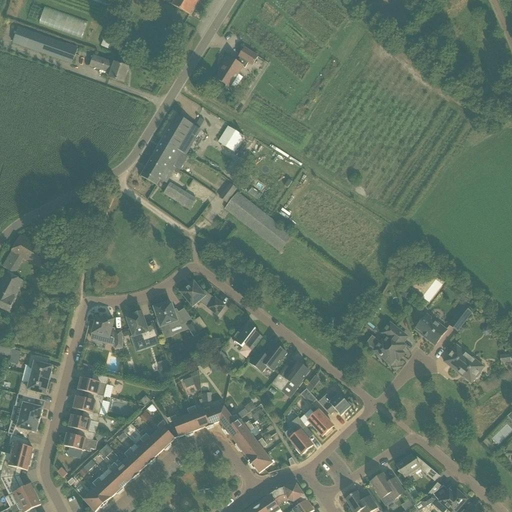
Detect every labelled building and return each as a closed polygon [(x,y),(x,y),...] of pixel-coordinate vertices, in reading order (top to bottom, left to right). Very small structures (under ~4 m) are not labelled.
[(198,0),(160,0),(172,5),(190,16),(198,0)] [(39,23),(82,36),(87,21),(44,7),(39,23)] [(73,64),(78,49),(18,28),(13,43),(73,64)] [(258,57),(244,49),(239,57),(241,58),(237,63),(228,57),(222,66),(224,67),(216,80),(230,88),(243,67),(245,69),(249,63),(253,66),(258,57)] [(109,79),(124,84),(129,69),(115,64),(94,56),(90,67),(111,74),(109,79)] [(203,132),(198,129),(177,116),(162,141),(184,154),(189,157),(203,132)] [(233,152),(243,137),(229,128),(219,144),(233,152)] [(154,155),(176,168),(184,154),(162,141),(154,155)] [(266,148),(260,159),(265,161),(267,156),(271,158),(274,153),(266,148)] [(173,173),(176,168),(154,155),(141,177),(157,186),(166,169),(173,173)] [(170,184),(164,194),(190,211),(197,200),(170,184)] [(227,203),(237,189),(230,184),(220,198),(227,203)] [(293,236),(238,193),(225,210),(280,253),(293,236)] [(94,199),(95,200),(94,202),(93,204),(95,205),(96,204),(98,202),(99,203),(103,197),(98,194),(94,199)] [(42,270),(51,254),(21,236),(0,271),(6,275),(0,284),(0,308),(10,313),(23,281),(13,277),(23,259),(42,270)] [(225,307),(216,299),(215,300),(202,290),(201,291),(194,282),(181,293),(193,308),(200,302),(204,298),(210,303),(207,308),(218,316),(225,307)] [(185,324),(176,311),(174,312),(172,305),(165,307),(165,305),(155,309),(159,321),(157,321),(160,328),(168,325),(170,330),(185,324)] [(457,332),(472,313),(464,307),(449,326),(457,332)] [(53,315),(42,311),(38,320),(49,324),(53,315)] [(127,319),(133,337),(141,334),(143,342),(159,337),(155,325),(147,327),(142,313),(134,315),(134,317),(127,319)] [(423,335),(422,336),(435,347),(447,331),(427,315),(416,329),(423,335)] [(201,331),(207,327),(200,317),(194,320),(201,331)] [(97,318),(93,335),(91,340),(115,346),(115,350),(123,349),(122,332),(115,332),(114,330),(112,329),(114,321),(106,319),(105,320),(97,318)] [(186,325),(195,338),(201,334),(192,321),(186,325)] [(253,351),(263,338),(255,332),(256,330),(250,325),(243,334),(239,331),(232,340),(236,343),(242,348),(245,345),(253,351)] [(402,344),(407,338),(390,325),(383,334),(389,338),(384,344),(382,342),(375,352),(391,365),(396,358),(399,360),(403,354),(401,352),(405,346),(402,344)] [(18,344),(22,332),(14,329),(10,341),(18,344)] [(221,340),(212,340),(213,348),(222,348),(221,340)] [(274,372),(287,355),(275,345),(266,356),(259,352),(250,364),(263,373),(267,367),(274,372)] [(0,346),(0,354),(10,358),(12,351),(12,350),(0,346)] [(481,372),(484,368),(457,346),(444,363),(472,384),(475,379),(478,379),(481,375),(481,372)] [(10,358),(11,358),(17,360),(19,352),(12,351),(10,358)] [(217,357),(222,363),(227,359),(221,353),(217,357)] [(32,370),(30,377),(50,382),(50,381),(52,376),(51,376),(53,368),(48,366),(50,360),(31,355),(28,368),(32,370)] [(169,372),(166,361),(158,364),(162,375),(169,372)] [(211,370),(219,368),(218,361),(210,363),(211,370)] [(286,387),(295,394),(303,383),(302,382),(310,372),(308,370),(309,369),(304,366),(303,367),(299,363),(292,371),(286,366),(272,385),(281,393),(286,387)] [(174,376),(183,374),(181,366),(173,367),(174,376)] [(79,391),(89,394),(98,396),(98,395),(101,384),(107,386),(109,378),(93,374),(92,381),(82,379),(79,391)] [(46,395),(50,382),(30,377),(29,383),(24,384),(21,383),(18,395),(36,400),(40,401),(41,394),(46,395)] [(192,379),(192,378),(184,381),(187,389),(195,386),(192,379)] [(311,406),(317,401),(307,390),(301,395),(311,406)] [(98,396),(89,394),(87,400),(77,398),(74,410),(84,412),(100,416),(104,397),(98,395),(98,396)] [(268,394),(262,398),(266,405),(272,401),(268,394)] [(353,408),(354,408),(354,407),(353,405),(346,401),(345,402),(339,395),(340,395),(339,394),(332,401),(327,395),(319,403),(331,416),(336,411),(341,417),(344,414),(346,415),(353,409),(353,408)] [(22,409),(20,416),(40,421),(43,409),(35,407),(36,400),(18,395),(15,407),(22,409)] [(151,402),(146,397),(140,402),(145,407),(151,402)] [(245,409),(249,414),(256,408),(251,403),(244,408),(245,409)] [(205,428),(206,430),(210,428),(203,410),(197,413),(195,407),(191,408),(200,430),(205,428)] [(314,407),(300,420),(307,428),(311,425),(323,437),(334,427),(319,412),(314,407)] [(190,436),(195,434),(194,433),(200,430),(191,408),(187,410),(189,416),(183,418),(190,436)] [(220,423),(224,408),(211,413),(209,408),(203,410),(210,428),(215,427),(214,425),(220,423)] [(225,432),(240,421),(236,416),(232,419),(224,408),(220,423),(224,428),(222,429),(225,432)] [(261,410),(256,414),(259,419),(264,415),(261,410)] [(84,412),(82,419),(72,416),(69,428),(79,431),(88,433),(89,433),(91,422),(98,423),(100,416),(84,412)] [(141,418),(146,423),(152,418),(146,412),(141,418)] [(37,434),(40,421),(20,416),(19,423),(12,421),(9,434),(26,441),(28,432),(37,434)] [(185,436),(186,438),(190,436),(183,418),(177,420),(176,416),(168,419),(170,423),(173,422),(179,438),(185,436)] [(302,432),(307,428),(300,420),(298,418),(290,425),(293,429),(286,434),(290,440),(296,448),(295,449),(301,456),(309,450),(313,446),(302,432)] [(169,448),(172,445),(171,444),(175,440),(164,427),(166,425),(164,421),(157,427),(160,430),(156,434),(169,448)] [(225,432),(228,436),(229,435),(233,440),(252,426),(249,422),(244,426),(240,421),(225,432)] [(237,445),(235,446),(238,450),(253,438),(249,433),(254,429),(252,426),(233,440),(237,445)] [(88,433),(79,431),(78,437),(68,435),(64,447),(84,452),(84,451),(90,453),(91,450),(95,451),(98,442),(93,441),(95,434),(89,433),(88,433)] [(118,439),(122,442),(127,437),(124,434),(118,439)] [(164,450),(165,452),(169,448),(156,434),(151,439),(146,434),(143,437),(159,454),(164,450)] [(7,454),(11,456),(32,461),(33,454),(32,454),(33,449),(23,446),(24,440),(11,435),(7,454)] [(153,463),(156,460),(155,459),(159,454),(143,437),(140,440),(144,445),(140,449),(153,463)] [(253,438),(238,450),(241,453),(242,452),(246,457),(265,443),(262,439),(257,443),(253,438)] [(251,467),(267,455),(262,450),(267,446),(265,443),(246,457),(250,462),(248,463),(251,467)] [(107,446),(100,453),(99,453),(104,460),(113,452),(107,446)] [(148,465),(149,466),(153,463),(140,449),(135,453),(131,449),(127,452),(143,469),(148,465)] [(137,478),(140,475),(139,473),(143,469),(127,452),(124,455),(128,459),(124,464),(137,478)] [(259,474),(265,470),(273,464),(267,455),(251,467),(254,470),(255,469),(259,474)] [(440,478),(440,477),(417,458),(417,459),(416,460),(412,455),(396,466),(399,471),(398,472),(402,475),(405,479),(419,470),(435,482),(439,477),(440,478)] [(5,462),(2,472),(0,471),(0,478),(0,479),(15,477),(17,469),(27,472),(29,467),(30,467),(32,461),(11,456),(10,462),(5,462)] [(84,468),(88,473),(96,465),(92,461),(84,468)] [(132,480),(133,481),(137,478),(124,464),(119,468),(115,464),(112,467),(128,484),(132,480)] [(121,493),(124,489),(123,488),(128,484),(112,467),(108,469),(104,474),(108,478),(121,493)] [(84,468),(79,473),(83,477),(88,473),(84,468)] [(62,469),(58,472),(58,473),(63,478),(68,475),(62,469)] [(386,506),(405,493),(395,479),(389,483),(384,475),(370,483),(386,506)] [(11,508),(19,504),(37,495),(34,489),(33,490),(31,485),(21,490),(15,477),(0,479),(9,496),(6,498),(11,508)] [(116,494),(117,496),(121,493),(108,478),(103,483),(99,478),(96,481),(112,499),(116,494)] [(112,499),(96,481),(93,484),(97,489),(92,493),(105,507),(108,504),(107,503),(112,499)] [(432,495),(433,495),(444,487),(444,486),(442,487),(438,484),(430,493),(432,495)] [(293,511),(308,501),(304,495),(303,496),(297,486),(286,489),(285,489),(279,491),(278,492),(283,503),(288,501),(294,503),(297,508),(293,511)] [(261,503),(266,511),(278,511),(281,510),(278,506),(283,503),(278,492),(276,492),(270,496),(271,496),(261,503)] [(361,511),(373,511),(378,509),(370,497),(363,501),(357,492),(345,500),(351,508),(349,510),(350,511),(360,511),(361,511)] [(450,511),(457,511),(467,501),(457,492),(454,496),(449,492),(440,503),(437,501),(433,495),(432,495),(414,507),(417,511),(419,511),(425,509),(432,504),(440,511),(444,511),(447,509),(450,511)] [(105,507),(92,493),(84,501),(94,511),(97,511),(100,509),(102,510),(105,507)] [(40,501),(37,495),(19,504),(22,511),(19,511),(31,511),(41,506),(39,502),(40,501)] [(308,501),(293,511),(313,511),(314,511),(307,502),(308,501)] [(252,511),(266,511),(261,503),(251,510),(252,511)]
